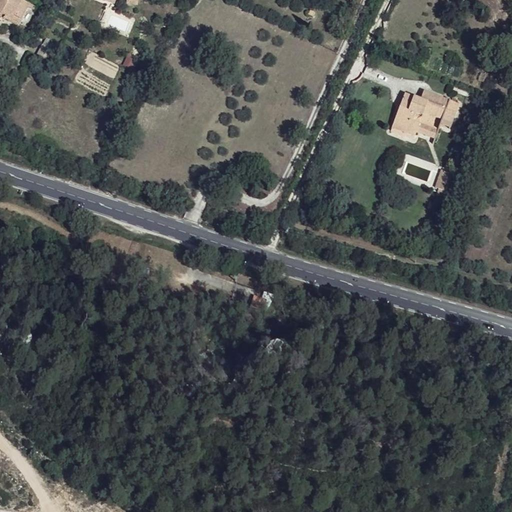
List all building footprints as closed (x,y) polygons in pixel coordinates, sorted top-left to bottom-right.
[(0,0),(0,13),(5,16),(4,19),(11,23),(14,16),(22,20),(29,8),(31,4),(23,0),(0,0)] [(22,20),(14,16),(11,23),(19,27),(22,20)] [(57,44),(47,38),(43,45),(53,52),(57,44)] [(53,52),(43,45),(36,56),(46,63),(53,52)] [(421,100),(405,93),(394,125),(406,129),(404,134),(416,138),(420,124),(414,122),(417,114),(418,110),(426,114),(444,121),(453,124),(461,105),(458,104),(452,101),(424,91),(421,100)] [(453,124),(444,121),(442,127),(451,130),(453,124)] [(440,130),(420,124),(417,135),(437,141),(440,130)] [(406,129),(394,125),(392,130),(404,134),(406,129)] [(449,172),(442,170),(436,189),(448,193),(450,185),(445,184),(449,172)] [(453,174),(449,172),(445,184),(450,185),(453,174)]
